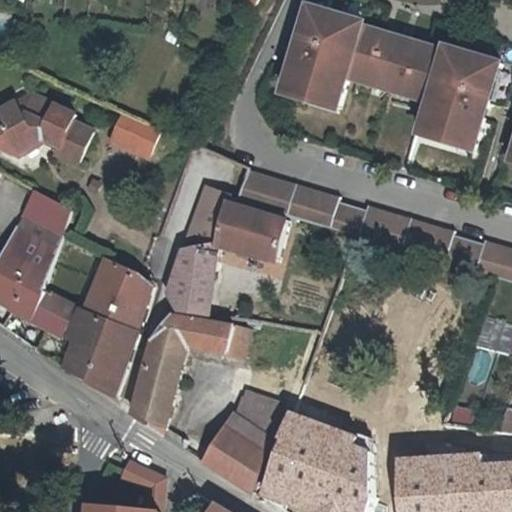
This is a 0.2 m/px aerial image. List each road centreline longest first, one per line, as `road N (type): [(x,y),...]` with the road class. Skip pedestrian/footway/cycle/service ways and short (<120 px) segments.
road 1 (residential): [(292,0),(246,100),(245,124),(257,149),(511,229)]
road 2 (tertiary): [(248,511),(88,409)]
